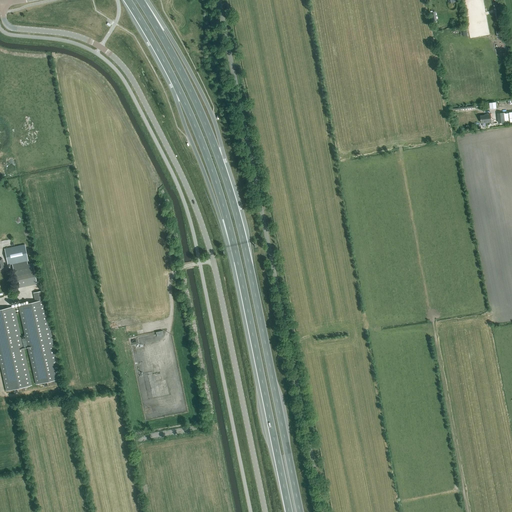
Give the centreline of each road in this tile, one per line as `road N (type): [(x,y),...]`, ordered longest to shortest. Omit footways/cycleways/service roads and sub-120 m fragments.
road 1 (unclassified): [(2,2),(10,27),(87,40),(132,77),(213,260),(265,511)]
road 2 (trunk): [(127,0),(213,174),(288,511)]
road 3 (trunk): [(299,511),(220,161),(139,0)]
road 4 (unclassified): [(322,511),(218,0)]
